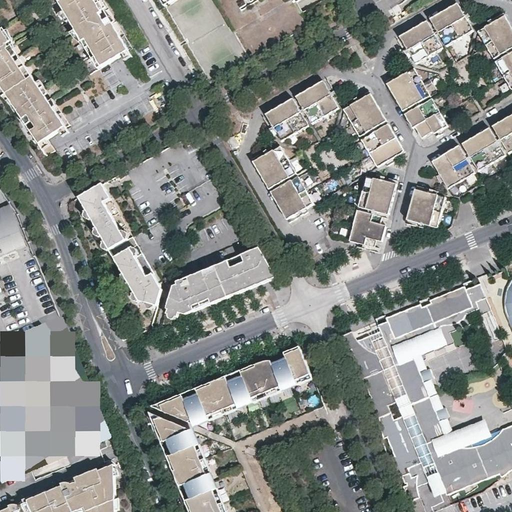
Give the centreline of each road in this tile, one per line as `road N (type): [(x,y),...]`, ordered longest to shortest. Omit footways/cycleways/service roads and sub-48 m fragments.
road 1 (residential): [(309,237),(284,227),(245,160),(257,112),(328,70),(376,81)]
road 2 (residential): [(309,305),(394,511)]
road 3 (residential): [(200,112),(309,305)]
road 4 (residential): [(364,0),(360,22),(200,112)]
road 5 (residential): [(121,380),(309,305)]
road 6 (residential): [(121,380),(46,197)]
road 7 (residential): [(200,112),(46,197)]
road 8 (residential): [(169,511),(121,380)]
road 9 (residential): [(388,273),(511,222)]
road 10 (residential): [(134,0),(200,112)]
road 11 (residential): [(421,159),(409,178),(388,273)]
